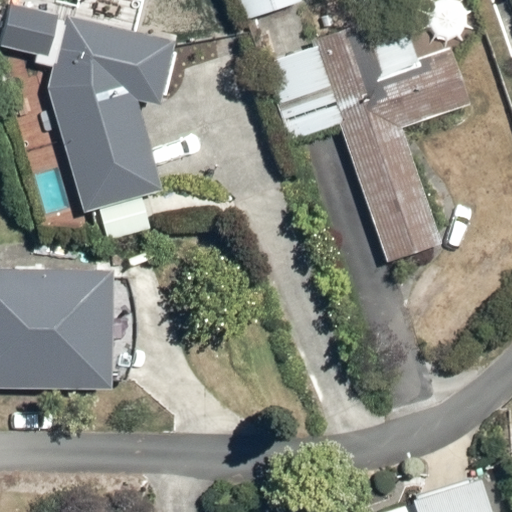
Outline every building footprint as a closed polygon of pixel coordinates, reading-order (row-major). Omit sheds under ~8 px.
[(310,0),(245,0),(255,27),(312,6),(310,0)] [(441,2),(267,66),(295,143),(339,126),(392,269),(454,246),(411,129),(478,104),(441,2)] [(6,50),(41,58),(39,71),(59,76),(57,99),(88,214),(165,194),(139,100),(139,20),(9,9),(6,50)] [(0,391),(87,395),(87,389),(116,387),(117,349),(121,277),(0,271),(0,391)] [(499,511),(489,477),(373,511),(499,511)]
